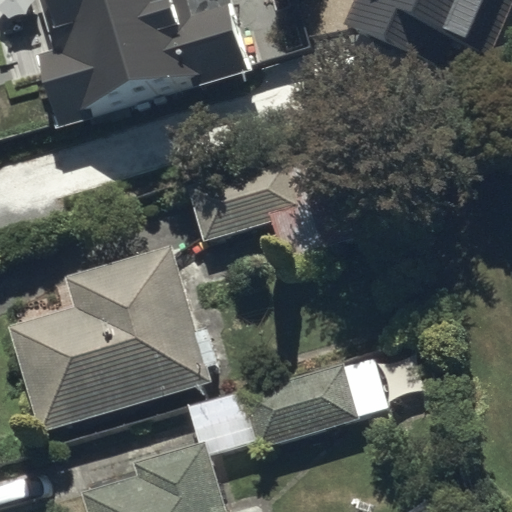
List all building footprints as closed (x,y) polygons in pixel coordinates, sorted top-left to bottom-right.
[(40,55),(62,130),(255,73),(232,0),(46,0),(61,48),(40,55)] [(511,0),(358,0),(349,23),(446,68),(460,38),(496,55),(511,19),(511,0)] [(189,179),(206,242),(279,223),(287,256),(356,239),(331,143),(189,179)] [(14,331),(43,434),(213,382),(172,250),(70,281),(79,311),(14,331)] [(230,511),(214,457),(257,444),(258,449),(398,408),(383,357),(349,366),(348,362),(193,407),(204,443),(139,462),(143,476),(85,493),(90,511),(230,511)]
